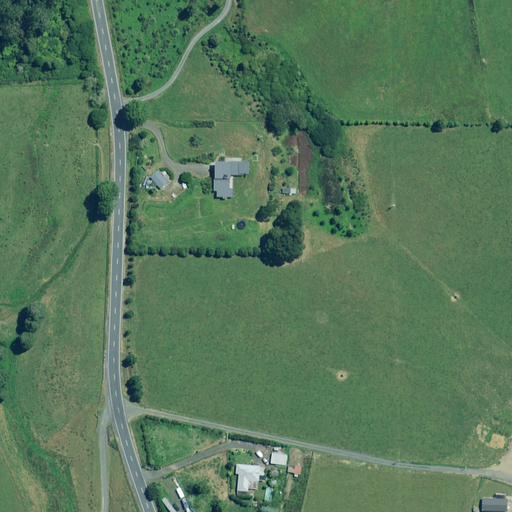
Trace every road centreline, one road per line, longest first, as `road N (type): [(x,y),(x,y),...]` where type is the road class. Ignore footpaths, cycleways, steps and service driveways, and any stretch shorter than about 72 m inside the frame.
road 1 (unclassified): [(102,0),(128,104),(115,324),(124,416)]
road 2 (track): [(511,490),(253,447),(142,481)]
